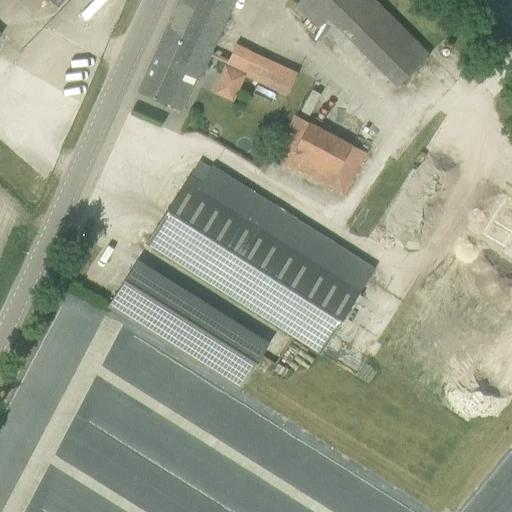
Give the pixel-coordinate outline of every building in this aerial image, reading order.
[(170,103),(177,106),(182,108),(195,78),(199,80),(234,0),(180,0),(140,90),(170,104),(170,103)] [(375,0),(299,0),(296,4),(320,27),(328,19),(397,87),(430,55),(375,0)] [(33,28),(17,68),(75,92),(92,52),(33,28)] [(227,68),(289,96),(299,72),(237,44),(227,68)] [(343,195),(366,152),(294,114),(271,157),(343,195)] [(363,285),(203,184),(190,176),(148,243),(321,352),(363,285)]
